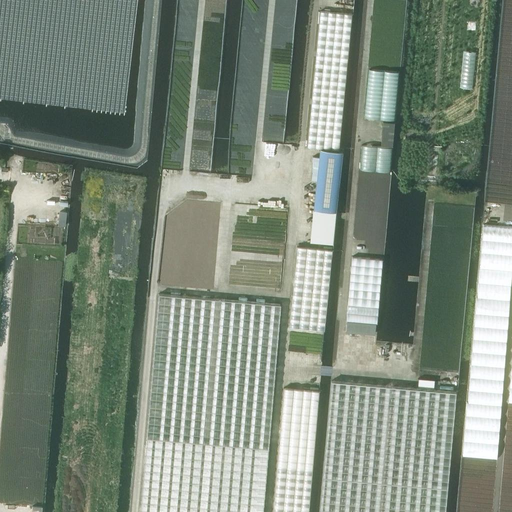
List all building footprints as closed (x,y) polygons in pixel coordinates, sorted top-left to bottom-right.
[(351,14),(319,11),(306,147),(320,148),(314,209),(336,211),(341,150),(338,150),(351,14)] [(364,117),(395,119),(400,72),(368,69),(364,117)] [(393,146),(394,122),(383,122),(381,145),(393,146)] [(360,171),(391,173),(392,149),(362,146),(360,171)] [(332,250),(296,246),(288,326),(324,330),(332,250)] [(139,511),(262,511),(280,304),(214,298),(203,298),(202,297),(159,294),(139,511)] [(375,323),(346,321),(345,332),(374,335),(375,323)] [(418,378),(417,386),(434,388),(434,380),(418,378)] [(444,511),(455,392),(393,386),(331,381),(319,511),(444,511)] [(272,511),(308,511),(319,391),(283,388),(272,511)]
